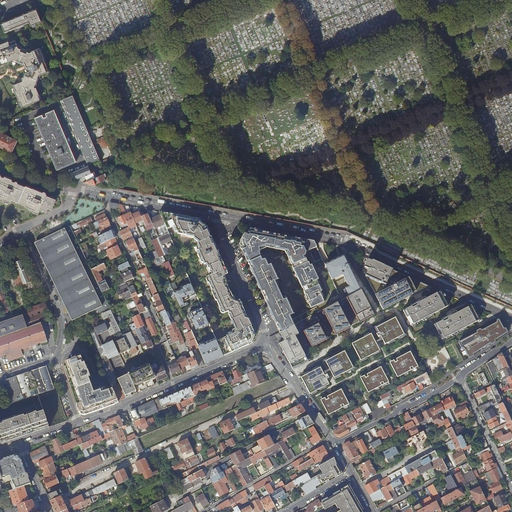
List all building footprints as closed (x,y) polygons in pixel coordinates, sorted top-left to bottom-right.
[(14,17),(0,23),(4,33),(12,30),(13,31),(15,31),(16,33),(21,31),(20,28),(24,26),(39,20),(34,9),(14,17)] [(0,65),(9,62),(8,61),(14,59),(16,60),(17,62),(21,63),(24,62),(25,65),(24,65),(25,67),(26,69),(27,72),(24,73),(23,76),(23,79),(23,80),(23,81),(13,84),(16,91),(15,91),(19,102),(20,102),(22,106),(39,99),(37,95),(39,94),(36,87),(34,87),(34,85),(35,83),(36,82),(38,78),(37,77),(38,74),(40,73),(40,74),(48,71),(43,61),(45,61),(41,53),(40,53),(38,48),(31,51),(31,52),(29,52),(26,51),(26,49),(22,48),(20,48),(17,47),(14,40),(8,42),(8,41),(0,44),(0,65)] [(88,166),(100,160),(72,95),(60,99),(88,166)] [(34,117),(56,170),(76,162),(54,109),(34,117)] [(8,128),(16,125),(13,118),(6,121),(8,128)] [(0,146),(1,147),(11,152),(17,140),(8,136),(9,135),(6,133),(6,135),(0,131),(0,146)] [(90,173),(88,166),(70,173),(72,177),(76,179),(84,176),(86,181),(95,177),(96,177),(93,171),(90,173)] [(106,176),(104,173),(100,175),(96,177),(95,177),(86,181),(83,182),(95,184),(95,183),(105,179),(104,177),(106,176)] [(25,206),(26,206),(34,202),(48,196),(46,195),(46,194),(45,193),(42,192),(31,187),(31,188),(25,185),(25,186),(17,183),(14,182),(11,180),(12,179),(5,176),(4,177),(4,180),(0,182),(0,195),(0,196),(0,199),(3,200),(3,199),(10,202),(12,198),(26,203),(25,206)] [(34,202),(26,206),(34,209),(33,212),(38,214),(40,209),(46,212),(48,208),(51,209),(56,199),(48,196),(34,202)] [(125,214),(122,205),(118,204),(123,215),(127,224),(127,225),(128,227),(129,229),(133,228),(136,226),(135,224),(131,215),(130,212),(125,214)] [(131,215),(135,224),(142,221),(141,217),(138,210),(134,212),(135,213),(131,215)] [(216,341),(223,356),(238,349),(248,344),(247,343),(251,342),(253,335),(252,332),(253,332),(239,301),(238,300),(234,302),(230,292),(228,293),(225,287),(227,286),(223,276),(226,274),(227,273),(206,227),(205,227),(204,225),(200,221),(197,221),(198,219),(159,212),(160,215),(164,224),(165,227),(166,229),(172,226),(175,231),(177,232),(177,233),(188,235),(194,236),(193,239),(198,242),(197,244),(199,250),(197,251),(204,264),(205,263),(207,267),(208,266),(211,272),(210,273),(211,275),(207,276),(209,282),(208,282),(220,308),(221,308),(223,313),(228,311),(228,313),(229,313),(232,319),(230,320),(235,330),(234,333),(226,336),(226,337),(216,341)] [(92,234),(94,238),(111,230),(109,228),(111,227),(104,214),(94,218),(96,222),(93,223),(90,224),(91,225),(93,224),(96,229),(99,228),(101,232),(98,234),(97,231),(92,234)] [(141,217),(142,221),(147,232),(149,231),(147,226),(146,225),(152,223),(150,220),(148,214),(141,217)] [(122,226),(127,224),(123,215),(118,217),(122,226)] [(150,220),(152,223),(161,244),(171,240),(166,229),(165,227),(162,229),(164,235),(161,236),(157,227),(164,224),(160,215),(150,220)] [(79,223),(80,227),(92,221),(90,218),(79,223)] [(165,227),(164,224),(157,227),(161,236),(164,235),(162,229),(165,227)] [(86,234),(83,227),(74,232),(77,237),(80,236),(79,233),(82,231),(84,235),(86,234)] [(123,240),(132,236),(129,229),(128,227),(126,229),(119,232),(123,240)] [(248,263),(279,333),(294,325),(289,316),(291,315),(289,310),(291,310),(286,299),(285,299),(282,294),(281,294),(280,295),(277,287),(278,286),(278,285),(276,280),(277,280),(273,269),(271,270),(269,265),(268,265),(265,260),(264,259),(262,260),(259,253),(259,251),(258,249),(263,247),(269,248),(269,246),(273,247),(273,249),(274,249),(274,247),(278,248),(278,250),(286,251),(287,253),(286,254),(288,258),(290,258),(296,272),(295,272),(302,288),(303,290),(307,299),(309,300),(310,303),(309,303),(311,307),(324,301),(320,292),(322,291),(316,280),(318,279),(311,265),(310,266),(308,263),(307,262),(306,263),(303,256),(304,256),(306,253),(305,251),(316,246),(314,241),(283,235),(282,236),(270,234),(270,233),(250,229),(246,234),(246,235),(247,236),(245,240),(243,239),(239,244),(244,254),(248,263)] [(75,272),(96,316),(100,314),(110,310),(109,308),(102,293),(98,284),(91,270),(86,260),(82,252),(79,245),(71,230),(56,232),(68,256),(75,272)] [(36,242),(48,265),(68,256),(56,232),(53,233),(36,242)] [(109,240),(114,238),(111,232),(106,234),(107,235),(100,238),(102,243),(109,240)] [(92,239),(94,238),(92,234),(78,241),(80,244),(92,239)] [(116,244),(114,238),(109,240),(102,243),(98,245),(99,247),(101,246),(105,245),(108,244),(109,247),(116,244)] [(138,250),(133,238),(130,240),(129,239),(126,240),(130,250),(131,250),(132,253),(138,250)] [(156,238),(151,240),(159,258),(164,256),(156,238)] [(2,250),(4,254),(17,248),(14,241),(13,240),(12,241),(2,250)] [(34,243),(45,266),(48,265),(36,242),(34,243)] [(117,245),(108,249),(110,254),(112,253),(112,254),(114,253),(115,256),(120,253),(117,245)] [(0,262),(22,254),(20,249),(0,257),(0,262)] [(146,280),(151,278),(143,262),(138,250),(132,253),(129,254),(130,256),(131,258),(134,257),(133,255),(135,254),(138,261),(138,262),(142,269),(137,271),(138,275),(144,272),(145,276),(140,278),(142,282),(144,281),(146,280)] [(125,257),(124,253),(117,256),(120,262),(126,259),(125,257)] [(142,257),(144,262),(151,259),(149,255),(148,253),(147,254),(148,255),(142,257)] [(48,265),(55,281),(75,272),(68,256),(48,265)] [(342,299),(361,290),(356,279),(352,281),(344,265),(333,265),(333,258),(324,262),(342,299)] [(364,276),(382,310),(428,286),(367,258),(364,265),(364,268),(366,269),(364,276)] [(21,260),(15,262),(23,284),(29,282),(21,260)] [(121,269),(131,266),(129,261),(119,264),(121,269)] [(171,274),(172,277),(175,276),(168,262),(165,264),(170,274),(171,274)] [(103,263),(91,270),(98,284),(102,281),(97,271),(102,269),(102,270),(106,268),(103,263)] [(9,265),(3,268),(5,273),(12,270),(9,265)] [(48,265),(45,266),(53,282),(55,281),(48,265)] [(124,282),(128,280),(133,278),(130,270),(128,271),(127,268),(120,271),(119,271),(120,272),(121,275),(124,282)] [(71,320),(74,326),(82,322),(90,319),(96,316),(75,272),(55,281),(74,319),(71,320)] [(7,278),(12,290),(18,287),(14,275),(7,278)] [(158,294),(151,278),(146,280),(153,296),(158,294)] [(189,279),(178,284),(211,361),(223,356),(216,341),(189,279)] [(53,282),(71,320),(74,319),(55,281),(53,282)] [(178,284),(171,287),(186,321),(190,330),(198,348),(204,362),(205,364),(211,361),(178,284)] [(124,294),(127,300),(132,297),(137,295),(133,285),(132,285),(128,287),(127,288),(126,286),(119,290),(121,294),(123,294),(124,294)] [(42,296),(39,290),(23,296),(26,303),(42,296)] [(412,305),(404,310),(412,324),(449,305),(441,290),(418,302),(419,304),(413,307),(412,305)] [(137,308),(139,314),(142,313),(148,310),(146,306),(143,308),(138,298),(142,296),(141,293),(137,295),(132,297),(133,301),(136,306),(137,308)] [(157,312),(164,309),(158,294),(153,296),(157,307),(155,308),(157,312)] [(0,311),(10,307),(5,296),(0,297),(0,311)] [(291,327),(280,333),(284,341),(279,344),(293,368),(308,360),(302,348),(372,312),(364,297),(350,296),(347,298),(351,307),(342,311),(338,303),(332,306),(332,328),(310,328),(298,334),(294,327),(291,327)] [(45,303),(43,300),(28,305),(29,308),(45,303)] [(32,317),(35,324),(44,321),(52,318),(47,307),(45,303),(29,308),(20,311),(22,316),(24,320),(32,317)] [(444,319),(436,324),(444,339),(482,319),(474,304),(450,316),(451,318),(445,321),(444,319)] [(122,360),(128,374),(134,387),(138,385),(141,391),(154,385),(152,379),(155,377),(152,370),(149,365),(140,369),(139,366),(134,369),(125,351),(129,349),(122,335),(117,325),(110,310),(100,314),(104,323),(108,331),(113,341),(119,354),(120,357),(122,360)] [(142,313),(152,336),(157,333),(150,318),(151,317),(148,310),(142,313)] [(167,341),(169,345),(175,343),(178,341),(171,324),(165,310),(157,313),(159,318),(162,316),(171,336),(171,338),(170,339),(167,341)] [(137,329),(142,327),(144,326),(139,314),(132,318),(137,329)] [(0,323),(0,336),(35,325),(35,324),(32,317),(24,320),(22,316),(0,323)] [(394,318),(375,328),(384,345),(403,335),(394,318)] [(90,319),(82,322),(95,350),(112,388),(118,401),(126,398),(117,379),(108,359),(102,346),(97,336),(94,328),(90,319)] [(460,342),(466,354),(506,334),(503,320),(460,342)] [(198,366),(198,367),(203,365),(198,354),(197,354),(195,349),(198,348),(190,330),(186,321),(183,322),(186,328),(187,328),(189,332),(184,334),(191,350),(191,351),(192,353),(198,366)] [(178,341),(180,344),(184,343),(183,341),(175,322),(171,324),(178,341)] [(22,356),(21,354),(33,350),(37,348),(38,348),(37,344),(40,343),(41,344),(47,342),(46,341),(47,341),(40,323),(35,325),(0,336),(0,357),(6,355),(8,361),(22,356)] [(104,323),(94,328),(97,336),(108,331),(104,323)] [(141,344),(148,341),(144,333),(142,327),(137,329),(122,335),(129,349),(136,346),(132,337),(137,335),(141,344)] [(369,334),(350,344),(359,362),(378,351),(369,334)] [(149,341),(148,341),(141,344),(140,345),(143,350),(153,345),(153,344),(151,340),(149,341)] [(113,341),(102,346),(108,359),(119,354),(113,341)] [(191,357),(186,359),(191,369),(198,366),(192,353),(191,351),(189,352),(191,357)] [(343,352),(324,363),(333,380),(352,370),(343,352)] [(409,352),(389,363),(397,378),(417,367),(409,352)] [(504,358),(501,353),(486,364),(491,375),(502,370),(508,367),(504,358)] [(111,405),(118,402),(118,401),(112,388),(106,391),(105,388),(101,389),(101,390),(99,391),(99,390),(93,392),(88,377),(89,376),(87,370),(86,371),(84,366),(85,366),(84,362),(82,363),(80,356),(75,358),(75,357),(71,359),(66,361),(67,365),(68,364),(69,369),(71,375),(75,384),(74,384),(76,392),(77,391),(79,396),(78,396),(79,399),(80,399),(81,402),(76,404),(79,412),(82,411),(82,412),(85,413),(88,412),(89,413),(104,408),(103,407),(110,404),(111,405)] [(180,370),(176,361),(174,356),(170,358),(171,360),(165,362),(171,375),(180,370)] [(185,366),(182,358),(176,361),(180,370),(182,374),(184,373),(182,367),(185,366)] [(242,369),(245,375),(250,373),(260,368),(261,368),(258,362),(253,364),(251,365),(247,366),(247,367),(242,369)] [(46,366),(38,369),(46,392),(53,389),(46,366)] [(155,377),(157,381),(167,376),(162,366),(152,370),(155,377)] [(511,375),(508,367),(502,370),(506,378),(511,375)] [(253,379),(248,382),(251,388),(266,381),(263,374),(265,374),(263,371),(262,372),(260,368),(250,373),(253,379)] [(380,368),(359,378),(367,393),(388,383),(380,368)] [(38,369),(30,371),(38,394),(46,392),(38,369)] [(232,372),(235,379),(242,376),(239,369),(232,372)] [(318,369),(301,378),(310,396),(328,387),(318,369)] [(23,374),(31,397),(38,394),(30,371),(23,374)] [(208,383),(213,381),(218,379),(224,376),(223,371),(206,378),(208,383)] [(414,379),(417,385),(428,379),(426,373),(414,379)] [(487,388),(485,386),(488,384),(483,373),(477,375),(479,378),(477,379),(479,382),(480,381),(483,386),(478,388),(478,389),(477,389),(476,387),(471,389),(474,394),(487,388)] [(15,376),(24,399),(26,398),(31,397),(23,374),(15,376)] [(123,377),(117,379),(126,398),(131,395),(133,394),(132,393),(136,391),(134,387),(128,374),(123,377)] [(511,375),(506,378),(501,380),(502,383),(504,382),(506,386),(510,384),(511,382),(511,375)] [(7,379),(15,402),(16,402),(24,399),(15,376),(7,379)] [(224,376),(218,379),(220,386),(232,380),(230,376),(225,378),(224,376)] [(199,384),(202,391),(206,389),(207,391),(214,388),(212,382),(213,382),(213,381),(208,383),(206,378),(205,379),(205,381),(199,384)] [(0,383),(2,389),(7,405),(15,402),(7,379),(0,381),(0,383)] [(248,381),(220,394),(224,400),(251,388),(248,382),(248,381)] [(404,387),(403,385),(398,388),(400,391),(404,388),(406,392),(415,388),(413,383),(404,387)] [(191,385),(190,385),(191,387),(194,396),(198,395),(197,394),(202,391),(199,384),(192,387),(191,385)] [(485,394),(491,391),(496,401),(500,398),(494,385),(489,387),(487,388),(474,394),(476,398),(485,394)] [(159,401),(163,409),(167,408),(165,404),(169,402),(172,403),(175,402),(175,403),(177,402),(177,404),(180,402),(180,401),(181,400),(181,399),(184,398),(185,395),(189,394),(190,398),(194,396),(191,387),(159,401)] [(340,391),(320,401),(328,416),(348,405),(340,391)] [(380,397),(386,409),(391,406),(389,403),(395,400),(390,392),(380,397)] [(190,398),(180,402),(181,403),(177,405),(180,412),(184,411),(182,405),(189,402),(190,403),(196,400),(194,396),(190,398)] [(443,411),(444,411),(447,410),(455,406),(451,396),(440,402),(440,404),(443,411)] [(48,397),(40,400),(43,409),(51,406),(48,397)] [(291,402),(289,398),(274,404),(250,415),(252,420),(269,413),(269,412),(278,408),(284,405),(291,402)] [(153,401),(158,412),(163,409),(159,401),(158,399),(153,401)] [(238,421),(250,415),(274,404),(271,399),(268,401),(236,416),(238,420),(238,421)] [(153,401),(130,411),(135,421),(144,417),(158,412),(153,401)] [(465,406),(468,405),(466,401),(459,404),(460,407),(453,411),(457,418),(460,416),(461,418),(466,416),(464,414),(468,412),(465,406)] [(490,402),(477,408),(480,413),(492,407),(497,405),(495,401),(490,403),(490,402)] [(367,402),(363,405),(368,413),(372,411),(367,402)] [(66,418),(60,403),(57,405),(59,411),(54,412),(57,421),(66,418)] [(497,405),(492,407),(493,410),(496,408),(496,409),(499,407),(502,414),(507,412),(503,405),(502,403),(497,405)] [(305,412),(300,404),(287,411),(289,415),(291,414),(293,418),(305,412)] [(437,405),(429,410),(432,416),(437,414),(443,411),(440,404),(437,405)] [(352,414),(353,416),(354,416),(357,422),(363,419),(361,415),(363,414),(359,408),(351,412),(352,414)] [(422,413),(425,420),(427,420),(430,418),(432,416),(429,410),(422,413)] [(483,414),(487,421),(495,417),(491,410),(483,414)] [(34,414),(31,414),(37,430),(45,427),(45,428),(49,427),(44,411),(37,413),(36,413),(36,412),(35,412),(35,413),(34,413),(34,414)] [(407,430),(414,426),(411,419),(407,412),(403,414),(405,417),(404,417),(407,424),(403,426),(405,431),(407,430)] [(507,412),(502,414),(506,423),(511,421),(510,419),(507,412)] [(24,415),(21,416),(27,433),(37,430),(31,414),(24,417),(24,415)] [(432,416),(430,418),(434,425),(431,426),(431,427),(435,425),(441,421),(437,414),(432,416)] [(266,421),(269,425),(272,424),(272,425),(282,420),(279,415),(266,421)] [(314,424),(308,415),(297,421),(302,430),(314,424)] [(345,415),(342,417),(345,423),(346,426),(348,429),(356,424),(354,420),(349,422),(349,421),(345,415)] [(414,426),(421,422),(418,415),(411,419),(414,426)] [(27,433),(21,416),(20,417),(9,420),(15,438),(18,437),(18,436),(27,433)] [(114,418),(116,423),(119,428),(123,426),(119,416),(114,418)] [(135,421),(134,422),(136,427),(147,423),(144,417),(135,421)] [(495,417),(487,421),(490,429),(498,425),(495,417)] [(114,418),(106,421),(106,423),(109,429),(110,432),(114,431),(112,425),(116,423),(114,418)] [(451,451),(455,449),(460,446),(456,437),(451,427),(451,426),(447,418),(441,421),(435,425),(437,428),(444,424),(447,429),(446,430),(451,440),(446,443),(451,451)] [(78,428),(72,430),(73,432),(79,446),(79,445),(81,444),(83,449),(90,446),(90,445),(104,439),(106,438),(106,439),(111,437),(109,433),(105,434),(104,431),(101,425),(99,419),(85,425),(87,429),(93,426),(93,425),(95,423),(98,429),(99,429),(101,432),(98,433),(97,431),(80,438),(77,430),(79,429),(78,428)] [(225,434),(234,429),(229,419),(220,424),(225,434)] [(16,439),(15,438),(9,420),(2,422),(3,424),(0,424),(0,437),(1,442),(8,440),(9,441),(16,439)] [(264,422),(251,428),(252,431),(257,428),(260,433),(262,431),(261,430),(269,426),(269,425),(266,421),(264,422)] [(393,432),(388,422),(383,425),(391,438),(395,436),(393,432)] [(106,423),(101,425),(104,431),(105,434),(109,433),(110,432),(109,429),(106,423)] [(338,428),(332,432),(334,434),(336,437),(340,438),(349,432),(348,429),(346,426),(345,423),(338,427),(338,428)] [(456,437),(461,435),(463,434),(459,424),(451,427),(456,437)] [(110,432),(109,433),(111,437),(116,448),(117,447),(124,444),(130,442),(137,439),(135,434),(125,438),(122,430),(127,427),(126,425),(123,426),(119,428),(114,431),(110,432)] [(215,425),(208,428),(213,439),(220,436),(215,425)] [(414,426),(407,430),(411,437),(421,432),(420,431),(417,433),(414,426)] [(314,439),(316,443),(321,440),(313,427),(309,430),(314,439)] [(281,434),(284,439),(286,439),(295,434),(292,428),(281,434)] [(384,429),(376,433),(378,437),(379,439),(379,440),(387,436),(384,429)] [(73,442),(62,446),(64,452),(65,451),(79,446),(73,432),(69,433),(73,442)] [(503,435),(498,438),(500,443),(511,436),(510,432),(504,435),(503,435)] [(460,446),(461,449),(466,446),(461,435),(456,437),(460,446)] [(263,450),(273,445),(268,436),(257,441),(259,445),(250,450),(253,456),(263,450)] [(46,450),(49,458),(57,454),(58,454),(64,452),(62,446),(59,438),(51,441),(54,447),(46,450)] [(137,438),(137,439),(130,442),(135,455),(142,451),(137,438)] [(227,444),(228,446),(230,445),(231,447),(235,445),(232,438),(225,441),(227,444)] [(362,454),(366,452),(367,451),(360,438),(355,441),(358,447),(362,454)] [(429,444),(426,438),(398,454),(401,459),(429,444)] [(187,439),(177,443),(180,449),(179,450),(180,451),(181,451),(182,454),(192,449),(196,448),(195,446),(191,448),(187,439)] [(288,461),(293,458),(288,450),(284,442),(287,440),(286,439),(284,439),(278,443),(288,461)] [(373,448),(381,444),(379,440),(379,439),(369,444),(372,449),(373,448)] [(350,443),(349,441),(343,444),(342,448),(349,460),(358,456),(355,449),(354,449),(353,450),(353,449),(354,448),(353,446),(351,446),(350,443)] [(358,447),(355,441),(350,443),(351,446),(353,446),(354,448),(353,449),(353,450),(354,449),(355,449),(358,447)] [(301,450),(311,445),(309,442),(299,447),(301,450)] [(288,461),(278,443),(273,445),(263,450),(273,466),(274,469),(279,466),(274,461),(273,458),(270,457),(269,457),(267,455),(273,452),(274,454),(277,453),(275,451),(279,449),(281,453),(281,454),(286,463),(288,461)] [(124,444),(117,447),(120,454),(127,451),(124,444)] [(326,451),(323,445),(308,454),(311,459),(326,451)] [(456,464),(466,458),(462,451),(461,449),(460,446),(455,449),(455,450),(457,449),(458,452),(452,455),(456,464)] [(169,447),(164,449),(170,460),(174,458),(169,447)] [(394,447),(383,452),(387,462),(393,458),(392,456),(398,454),(394,447)] [(49,458),(46,450),(45,448),(30,454),(32,459),(34,465),(39,463),(49,458)] [(207,453),(209,457),(216,454),(213,448),(209,449),(210,452),(207,453)] [(480,455),(483,462),(491,458),(488,452),(490,451),(488,448),(475,454),(476,457),(480,455)] [(192,449),(182,454),(185,460),(195,455),(192,449)] [(243,457),(240,450),(230,455),(235,466),(236,465),(247,459),(245,456),(243,457)] [(273,466),(263,450),(253,456),(249,458),(252,463),(253,465),(256,464),(255,462),(265,456),(266,459),(265,460),(269,468),(273,466)] [(65,451),(64,452),(58,454),(61,460),(67,457),(65,451)] [(329,456),(326,451),(311,459),(304,463),(297,467),(299,471),(310,465),(310,466),(329,456)] [(108,459),(105,452),(99,455),(102,461),(108,459)] [(429,463),(437,458),(434,452),(408,467),(411,472),(416,470),(429,463)] [(203,458),(200,453),(184,461),(187,468),(188,467),(189,468),(191,466),(195,464),(195,465),(200,463),(198,459),(201,457),(202,459),(203,458)] [(49,458),(39,463),(41,468),(53,463),(60,460),(57,454),(49,458)] [(22,461),(21,457),(15,455),(0,459),(0,493),(9,490),(24,486),(31,483),(28,477),(27,473),(22,461)] [(99,455),(87,460),(83,462),(86,469),(102,462),(102,461),(99,455)] [(201,469),(221,458),(219,455),(199,465),(201,469)] [(444,473),(448,470),(440,456),(437,458),(429,463),(432,469),(438,466),(440,466),(444,473)] [(492,470),(495,468),(497,467),(495,462),(493,463),(492,461),(494,460),(493,457),(491,458),(483,462),(487,471),(491,469),(492,470)] [(252,463),(249,458),(247,459),(236,465),(242,476),(246,474),(243,468),(252,463)] [(301,458),(292,463),(295,468),(297,467),(304,463),(301,458)] [(318,466),(320,469),(333,461),(335,465),(332,467),(333,468),(335,467),(335,468),(338,466),(337,464),(335,460),(334,458),(318,466)] [(145,459),(135,463),(140,474),(143,473),(147,479),(153,476),(145,459)] [(359,465),(366,480),(376,475),(368,460),(359,465)] [(293,481),(295,485),(297,484),(298,486),(300,485),(304,483),(304,484),(301,486),(304,492),(306,495),(316,489),(315,487),(323,482),(328,479),(336,475),(337,476),(343,473),(338,466),(335,468),(335,467),(333,468),(332,467),(335,465),(333,461),(320,469),(322,473),(324,472),(325,473),(317,478),(311,481),(311,479),(307,473),(303,475),(298,478),(293,481)] [(76,474),(71,476),(72,478),(103,464),(102,462),(86,469),(83,462),(73,466),(76,474)] [(44,477),(40,479),(40,481),(57,473),(53,463),(41,468),(44,477)] [(432,469),(429,463),(416,470),(419,475),(427,471),(431,478),(436,475),(432,469)] [(236,465),(235,466),(232,467),(239,479),(240,481),(244,487),(247,485),(244,479),(242,476),(236,465)] [(65,470),(63,471),(66,477),(71,475),(71,476),(76,474),(73,466),(65,470)] [(199,469),(198,466),(184,473),(185,476),(194,471),(195,472),(199,469)] [(212,470),(211,478),(219,474),(222,473),(219,467),(212,470)] [(411,472),(408,467),(395,474),(394,474),(398,480),(398,479),(402,477),(411,472)] [(124,468),(114,473),(119,484),(129,479),(124,468)] [(480,487),(481,489),(493,483),(501,479),(495,468),(492,470),(485,473),(489,482),(479,486),(480,487)] [(229,469),(223,472),(225,477),(228,481),(233,491),(234,492),(237,491),(229,476),(230,476),(228,473),(231,471),(229,469)] [(468,483),(476,479),(475,478),(473,474),(472,471),(471,469),(470,470),(470,471),(467,473),(467,474),(464,476),(468,483)] [(202,470),(188,477),(190,482),(183,486),(185,490),(187,489),(188,491),(193,488),(193,486),(202,481),(201,479),(205,477),(202,470)] [(398,479),(402,486),(406,485),(412,482),(410,479),(419,475),(416,470),(411,472),(402,477),(398,479)] [(459,488),(466,485),(460,472),(453,476),(452,475),(450,476),(457,489),(459,488)] [(219,474),(211,478),(213,483),(222,479),(219,474)] [(398,480),(394,474),(388,478),(391,483),(398,480)] [(48,488),(59,483),(56,475),(45,480),(48,488)] [(457,489),(450,476),(450,475),(444,478),(447,483),(445,484),(448,489),(443,491),(445,495),(457,489)] [(244,479),(247,485),(253,482),(250,476),(244,479)] [(225,477),(222,479),(213,484),(216,488),(228,481),(225,477)] [(262,481),(253,486),(256,491),(260,489),(264,487),(269,484),(266,478),(262,481)] [(97,497),(96,495),(100,493),(108,489),(117,485),(114,479),(70,501),(71,505),(72,506),(75,511),(94,502),(93,499),(97,497)] [(370,494),(378,490),(375,486),(379,484),(376,479),(364,486),(369,495),(370,494)] [(398,480),(391,483),(390,484),(392,489),(397,496),(399,495),(396,489),(395,490),(394,487),(397,485),(399,488),(401,487),(405,494),(406,493),(402,486),(398,479),(398,480)] [(284,486),(282,481),(278,483),(279,484),(271,488),(269,484),(264,487),(266,491),(269,495),(281,487),(284,486)] [(293,481),(284,486),(281,487),(284,492),(295,486),(295,485),(293,481)] [(501,488),(498,481),(489,486),(492,493),(501,488)] [(343,487),(343,488),(347,485),(350,491),(355,498),(356,497),(348,484),(343,487)] [(393,500),(392,499),(391,497),(391,496),(388,491),(390,491),(392,489),(390,484),(387,485),(382,488),(380,489),(378,490),(370,494),(371,498),(372,501),(384,495),(388,503),(393,500)] [(432,484),(428,487),(432,495),(429,497),(419,502),(420,503),(422,508),(435,501),(440,498),(437,492),(432,484)] [(324,508),(334,502),(343,497),(342,496),(350,491),(347,485),(343,488),(340,489),(342,493),(341,493),(339,490),(332,494),(333,495),(328,499),(327,497),(321,501),(322,502),(321,503),(322,505),(323,507),(324,508)] [(27,496),(24,486),(9,490),(13,501),(27,496)] [(281,487),(269,495),(270,497),(271,497),(273,501),(278,499),(280,498),(285,495),(285,494),(284,492),(281,487)] [(480,487),(470,491),(476,505),(486,500),(481,489),(480,487)] [(440,498),(444,505),(463,494),(459,488),(457,489),(445,495),(440,498)] [(49,502),(50,501),(61,496),(63,495),(61,489),(46,496),(49,502)] [(391,497),(392,499),(393,500),(397,498),(397,496),(392,489),(390,491),(388,491),(391,496),(391,497)] [(440,498),(445,495),(443,491),(442,489),(437,492),(440,498)] [(245,491),(239,494),(242,499),(246,497),(248,496),(245,491)] [(266,491),(262,493),(264,496),(265,499),(261,501),(262,503),(266,511),(275,506),(272,502),(270,497),(269,495),(266,491)] [(343,497),(334,502),(338,508),(339,508),(340,510),(343,509),(342,508),(343,507),(349,503),(350,505),(356,501),(355,498),(350,491),(342,496),(343,497)] [(507,504),(508,504),(503,493),(493,497),(499,509),(507,504)] [(203,506),(209,503),(204,494),(195,499),(196,501),(199,499),(201,503),(203,506)] [(239,494),(236,496),(236,497),(229,501),(231,504),(235,502),(235,503),(242,499),(239,494)] [(259,499),(256,494),(254,495),(256,500),(251,503),(253,508),(261,503),(259,499)] [(28,500),(27,496),(13,501),(15,506),(18,504),(28,500)] [(61,496),(50,501),(52,504),(53,506),(63,501),(61,496)] [(176,503),(179,508),(190,502),(188,497),(176,503)] [(246,497),(242,499),(235,503),(237,507),(248,501),(247,499),(246,497)] [(356,501),(361,510),(363,509),(356,497),(355,498),(356,501)] [(36,511),(32,499),(28,500),(18,504),(20,511),(36,511)] [(320,501),(318,499),(305,507),(307,511),(312,511),(316,508),(317,509),(322,505),(321,503),(320,501)] [(150,506),(152,509),(164,503),(163,500),(150,506)] [(55,511),(60,511),(67,509),(63,501),(53,506),(55,511)] [(231,504),(229,501),(228,502),(227,501),(217,506),(220,511),(231,504)] [(362,511),(361,510),(356,501),(350,505),(349,503),(343,507),(342,508),(343,509),(340,510),(337,511),(362,511)] [(435,501),(422,508),(421,508),(414,511),(430,511),(436,509),(437,511),(439,511),(441,511),(435,501)] [(172,511),(181,511),(192,507),(192,508),(194,507),(191,502),(190,502),(179,508),(172,511)] [(164,503),(152,509),(152,511),(164,511),(167,511),(164,503)] [(237,507),(235,503),(232,505),(231,506),(234,511),(232,511),(240,511),(237,507)] [(256,511),(263,508),(261,503),(253,508),(255,511),(256,511)]
